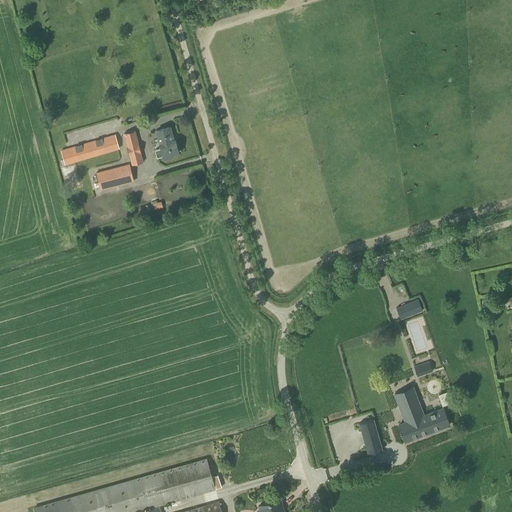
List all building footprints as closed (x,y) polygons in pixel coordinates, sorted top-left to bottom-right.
[(139,40),(122,44),(141,108),(158,103),(139,40)] [(173,141),(169,127),(156,131),(160,144),(159,144),(161,149),(155,151),(157,157),(163,156),(164,159),(173,156),(173,154),(179,153),(175,140),(173,141)] [(132,165),(142,162),(134,132),(124,134),(132,165)] [(65,164),(118,148),(115,136),(61,151),(65,164)] [(100,190),(133,181),(129,165),(96,174),(100,190)] [(418,298),(396,307),(401,320),(423,311),(418,298)] [(433,372),(432,371),(429,361),(414,367),(417,377),(433,372)] [(350,385),(353,395),(345,397),(349,413),(370,408),(363,382),(350,385)] [(422,417),(411,388),(396,394),(406,423),(398,426),(404,441),(450,424),(444,408),(422,417)] [(374,420),(360,424),(369,454),(382,450),(374,420)] [(32,511),(134,511),(149,508),(150,511),(221,511),(219,503),(188,511),(161,511),(159,504),(215,488),(210,470),(207,459),(70,498),(56,502),(31,509),(32,511)] [(284,511),(280,500),(259,506),(261,511),(284,511)]
